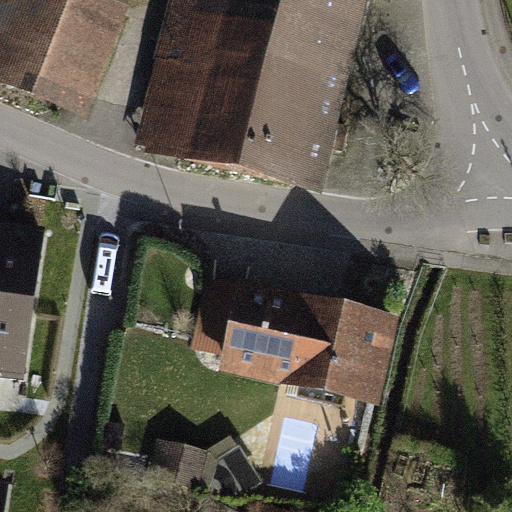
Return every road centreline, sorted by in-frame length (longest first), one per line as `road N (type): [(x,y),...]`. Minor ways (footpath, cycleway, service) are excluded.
road 1 (residential): [(506,209),(431,217),(234,202),(99,175),(0,131)]
road 2 (residential): [(506,209),(462,64),(455,0)]
